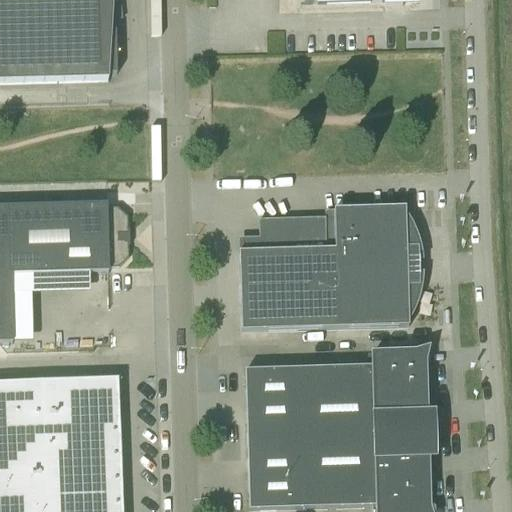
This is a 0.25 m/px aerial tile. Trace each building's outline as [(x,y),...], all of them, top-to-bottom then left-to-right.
[(0,0),(0,86),(107,84),(108,78),(116,78),(114,35),(110,35),(111,19),(122,18),(119,0),(0,0)] [(106,211),(106,207),(6,210),(0,210),(0,345),(10,345),(8,278),(108,275),(108,272),(118,271),(128,261),(126,220),(116,211),(106,211)] [(240,335),(408,330),(407,325),(415,310),(420,295),(422,278),(422,262),(419,246),(413,230),(404,216),(404,211),(333,213),(333,221),(258,223),(259,255),(238,256),(240,335)] [(427,511),(428,508),(423,366),(413,356),(371,358),(371,371),(244,375),(247,511),(320,511),(375,510),(375,511),(427,511)] [(0,511),(121,511),(117,382),(0,386),(0,511)]
